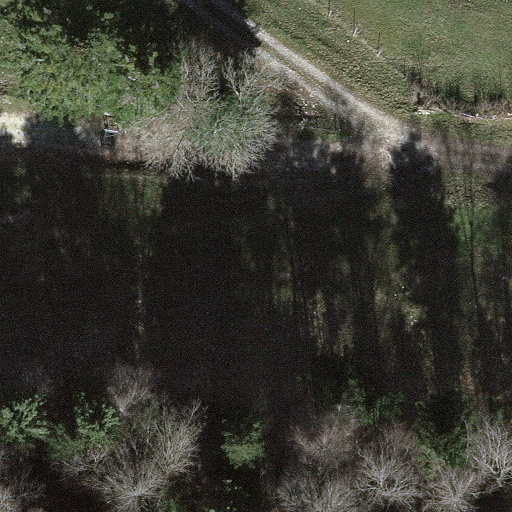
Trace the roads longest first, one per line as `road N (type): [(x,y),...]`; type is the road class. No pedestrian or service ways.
road 1 (track): [(0,122),(416,158)]
road 2 (track): [(202,0),(416,158)]
